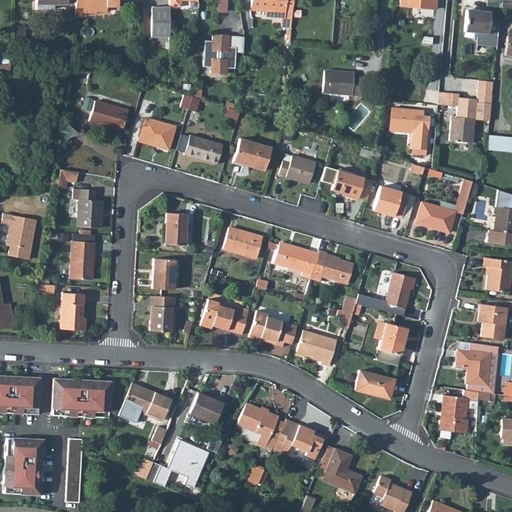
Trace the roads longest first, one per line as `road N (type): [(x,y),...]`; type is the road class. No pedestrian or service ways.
road 1 (residential): [(121,353),(128,197),(138,179),(427,258),(445,275),(399,445)]
road 2 (residential): [(121,353),(269,366),(399,445)]
road 3 (residential): [(0,349),(121,353)]
